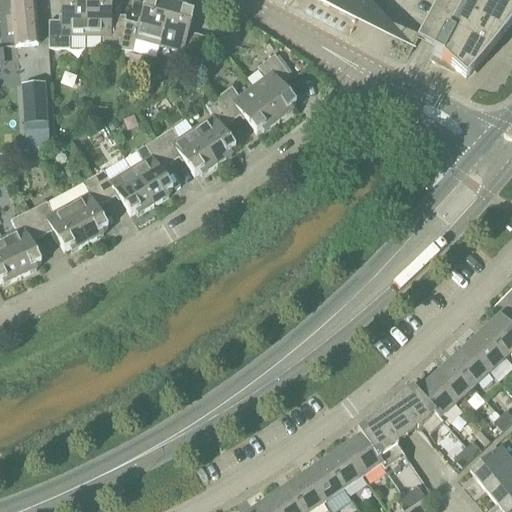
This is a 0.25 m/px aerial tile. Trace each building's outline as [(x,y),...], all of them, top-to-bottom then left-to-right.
[(69,40),(85,40),(84,0),(60,0),(60,24),(47,24),(47,52),(69,52),(69,40)] [(84,0),(85,40),(101,40),(101,51),(118,53),(124,24),(109,24),(109,0),(84,0)] [(309,0),(354,23),(366,0),(309,0)] [(511,0),(436,0),(416,40),(425,45),(435,50),(428,64),(438,69),(440,65),(453,77),(464,87),(475,73),(487,58),(498,44),(509,29),(511,24),(511,0)] [(124,24),(118,53),(131,54),(134,43),(167,44),(179,1),(152,2),(151,6),(144,4),(138,27),(124,24),(125,19),(124,19),(124,24)] [(179,1),(167,44),(183,48),(181,56),(212,64),(219,36),(197,30),(202,11),(195,10),(196,6),(179,1)] [(35,34),(32,3),(9,5),(10,21),(5,21),(6,37),(12,36),(13,50),(36,48),(35,34)] [(251,90),(277,125),(292,114),(289,111),(294,107),(280,88),(290,80),(273,58),(256,71),(264,80),(251,90)] [(43,87),(20,88),(22,126),(45,125),(43,87)] [(231,90),(217,100),(234,123),(240,118),(255,137),(260,133),(263,136),(277,125),(251,90),(238,100),(231,90)] [(231,125),(234,123),(217,100),(204,109),(211,119),(191,133),(216,169),(231,159),(228,156),(234,152),(220,132),(231,125)] [(157,141),(169,167),(179,160),(193,180),(198,176),(201,179),(216,169),(191,133),(178,142),(171,132),(157,141)] [(140,166),(129,172),(152,210),(167,200),(165,197),(171,194),(159,173),(169,167),(157,141),(134,155),(140,166)] [(92,180),(106,205),(116,198),(129,219),(134,216),(136,219),(152,210),(129,172),(109,185),(102,174),(92,180)] [(87,197),(66,208),(86,247),(102,239),(100,235),(106,232),(95,211),(106,205),(92,180),(81,186),(87,197)] [(46,206),(28,214),(40,240),(51,234),(63,255),(69,252),(70,256),(86,247),(66,208),(51,216),(46,206)] [(15,234),(0,241),(19,281),(35,273),(34,270),(40,267),(29,245),(40,240),(28,214),(10,223),(15,234)] [(0,285),(1,285),(3,289),(19,281),(0,241),(0,285)] [(511,332),(511,330),(511,290),(492,311),(499,319),(511,332)] [(499,319),(481,335),(505,361),(511,354),(511,333),(511,332),(499,319)] [(481,335),(464,350),(488,376),(505,361),(481,335)] [(464,350),(448,366),(472,392),(488,376),(464,350)] [(448,366),(431,381),(455,407),(472,392),(448,366)] [(411,391),(410,392),(442,427),(443,426),(439,422),(455,407),(431,381),(415,396),(411,391)] [(392,407),(384,413),(405,442),(416,433),(425,443),(442,427),(410,392),(393,407),(392,407)] [(375,421),(357,434),(384,472),(403,459),(396,448),(405,442),(384,413),(376,419),(375,420),(375,421)] [(511,422),(504,415),(498,420),(507,430),(511,425),(511,422)] [(507,430),(498,420),(492,426),(500,436),(507,430)] [(359,439),(342,451),(361,480),(379,468),(383,473),(384,472),(357,434),(356,434),(359,439)] [(471,445),(465,451),(473,461),(480,455),(471,445)] [(468,474),(485,495),(511,472),(511,461),(510,463),(499,450),(468,474)] [(342,451),(323,464),(343,493),(361,480),(342,451)] [(465,451),(458,457),(467,466),(473,461),(465,451)] [(461,472),(467,466),(458,457),(452,463),(461,472)] [(323,464),(304,477),(324,506),(343,493),(323,464)] [(511,472),(485,495),(498,511),(503,511),(511,505),(511,472)] [(304,477),(285,490),(300,511),(315,511),(324,506),(304,477)] [(300,511),(285,490),(266,503),(272,511),(300,511)] [(409,495),(416,506),(424,501),(416,490),(409,495)] [(409,495),(402,500),(410,510),(416,506),(409,495)] [(400,511),(407,511),(410,510),(402,500),(395,505),(400,511)] [(272,511),(266,503),(253,511),(272,511)]
